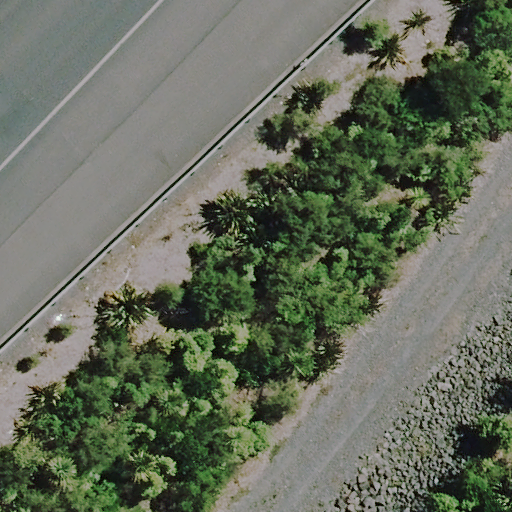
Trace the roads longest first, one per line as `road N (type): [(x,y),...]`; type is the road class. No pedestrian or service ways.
road 1 (track): [(269,511),(481,280),(511,224)]
road 2 (motorway): [(94,0),(0,99)]
